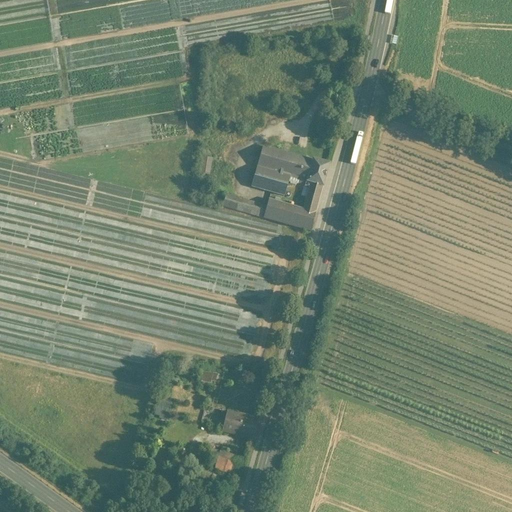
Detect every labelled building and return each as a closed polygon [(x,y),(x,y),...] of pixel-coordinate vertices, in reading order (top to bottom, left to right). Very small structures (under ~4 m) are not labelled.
[(297,184),(305,186),(313,159),(262,145),(250,188),(284,197),(288,182),(289,183),(290,185),(296,186),(297,184)] [(212,160),(201,158),(199,174),(210,176),(212,160)] [(303,207),(317,211),(330,163),(313,159),(305,186),(305,187),(308,189),(303,207)] [(312,232),(317,211),(303,207),(269,198),(267,204),(227,193),(223,209),(312,232)] [(215,383),(216,373),(202,371),(201,381),(215,383)] [(257,420),(227,413),(222,412),(220,422),(224,423),(222,433),(252,440),(257,420)] [(246,460),(209,450),(207,457),(217,459),(214,470),(241,477),(246,460)]
